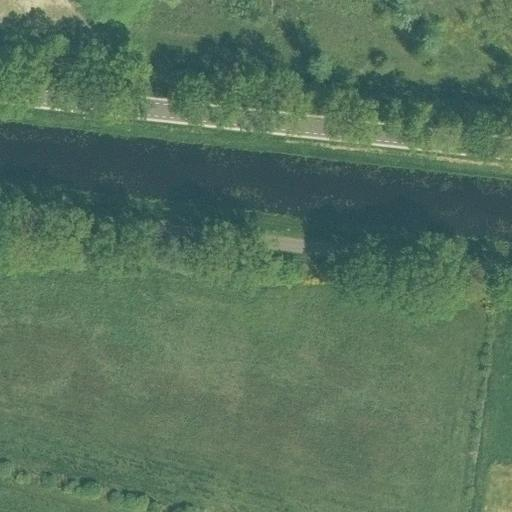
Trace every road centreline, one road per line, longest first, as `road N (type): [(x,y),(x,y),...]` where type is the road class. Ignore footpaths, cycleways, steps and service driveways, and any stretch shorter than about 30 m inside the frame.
road 1 (unclassified): [(0,206),(511,270)]
road 2 (tertiary): [(511,148),(0,90)]
